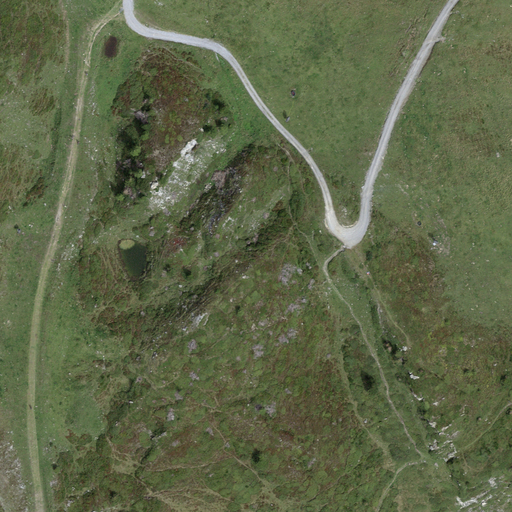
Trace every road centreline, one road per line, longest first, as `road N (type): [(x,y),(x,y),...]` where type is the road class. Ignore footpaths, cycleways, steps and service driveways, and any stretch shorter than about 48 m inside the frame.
road 1 (track): [(91,43),(34,308),(28,412),(40,511)]
road 2 (track): [(343,234),(303,150),(265,112),(230,56),(149,32),(129,9)]
road 3 (track): [(456,0),(396,104),(365,221),(353,236),(343,234)]
